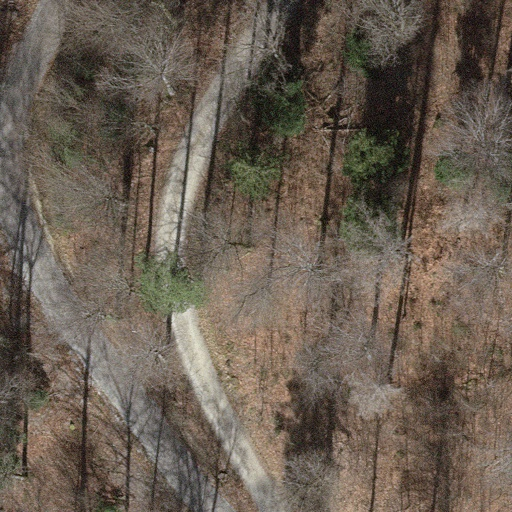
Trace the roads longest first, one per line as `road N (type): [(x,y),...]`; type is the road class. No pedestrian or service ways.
road 1 (track): [(222,511),(52,287),(12,204),(12,120),(61,0)]
road 2 (track): [(286,0),(202,127),(182,174),(170,254),(185,336),(272,511)]
